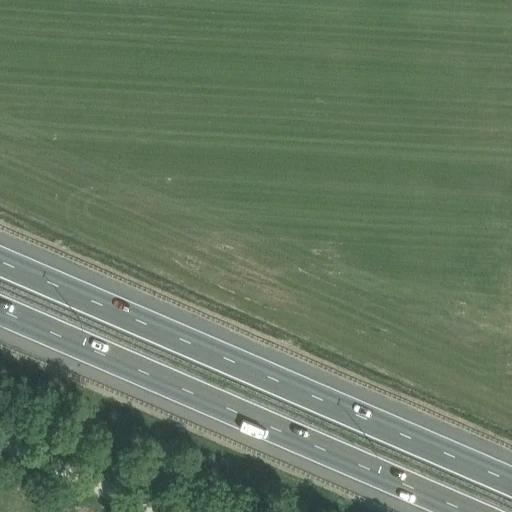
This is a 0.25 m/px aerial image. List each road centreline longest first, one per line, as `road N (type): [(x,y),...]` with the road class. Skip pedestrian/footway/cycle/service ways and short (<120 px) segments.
road 1 (motorway): [(511,466),(0,246)]
road 2 (motorway): [(0,306),(475,511)]
road 3 (track): [(0,444),(146,511)]
